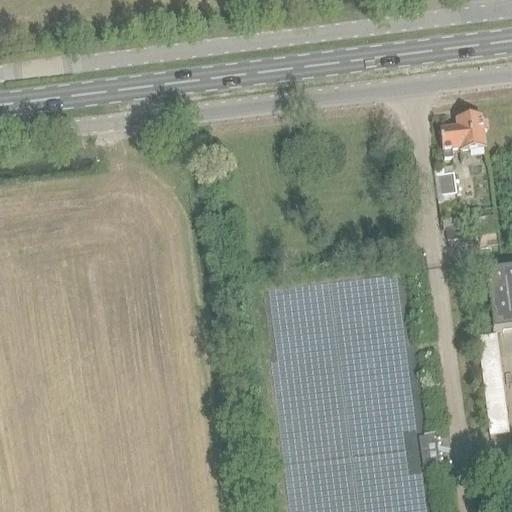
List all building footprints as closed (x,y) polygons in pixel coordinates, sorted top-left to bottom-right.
[(457,131),(440,133),(444,162),(453,161),(452,153),(461,152),(461,153),(485,151),(483,133),(488,133),(486,122),(482,123),(481,118),(456,121),(457,131)] [(455,196),(453,176),(438,178),(440,198),(455,196)] [(493,218),(477,220),(480,234),(496,232),(493,218)] [(468,241),(466,229),(445,232),(446,243),(468,241)] [(511,271),(485,275),(492,334),(511,331),(511,271)] [(438,468),(434,438),(420,440),(424,470),(438,468)]
